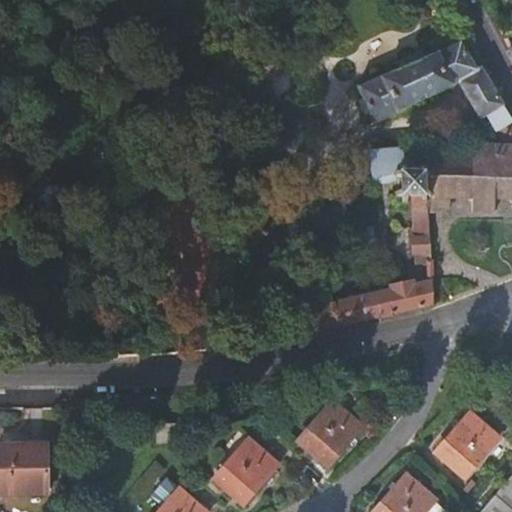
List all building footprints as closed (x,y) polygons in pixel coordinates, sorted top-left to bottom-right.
[(488,120),(493,131),(504,153),(511,154),(511,115),(481,69),(477,71),(469,58),(462,46),(459,43),(361,87),(377,123),(460,82),(482,123),(488,120)] [(475,138),(473,145),(504,153),(493,131),(475,138)] [(446,138),(443,139),(440,140),(438,143),(439,147),(441,150),(444,152),(448,151),(449,149),(451,147),(452,144),(450,141),(448,139),(446,138)] [(446,197),(446,201),(449,201),(449,198),(465,198),(465,211),(495,212),(495,198),(511,199),(511,203),(511,202),(511,154),(504,153),(473,145),(470,158),(451,158),(422,158),(420,158),(420,171),(408,171),(408,165),(402,165),(402,171),(396,172),(395,175),(395,176),(402,177),(402,191),(396,191),(395,196),(403,197),(403,203),(408,203),(408,196),(412,197),(418,197),(418,204),(427,204),(427,197),(446,197)] [(453,145),(451,158),(470,158),(473,145),(453,145)] [(383,175),(395,175),(396,172),(402,171),(402,165),(408,165),(408,171),(420,171),(420,158),(422,158),(422,150),(379,153),(383,175)] [(412,197),(415,236),(429,235),(427,204),(418,204),(418,197),(412,197)] [(312,218),(316,235),(323,234),(325,233),(322,217),(312,218)] [(316,235),(319,250),(325,248),(323,234),(316,235)] [(207,278),(209,237),(167,235),(165,276),(207,278)] [(417,263),(430,263),(429,235),(415,236),(412,236),(414,254),(417,254),(417,263)] [(328,248),(325,248),(319,250),(322,267),(331,264),(328,248)] [(278,271),(257,274),(261,300),(283,296),(278,271)] [(300,311),(306,334),(432,306),(431,281),(321,306),(320,302),(301,306),(302,311),(300,311)] [(288,314),(293,337),(306,334),(300,311),(288,314)] [(260,328),(262,344),(274,341),(271,327),(260,328)] [(360,427),(332,403),(298,441),(327,466),(360,427)] [(497,439),(469,414),(452,434),(435,453),(462,477),(497,439)] [(177,424),(158,424),(158,441),(178,440),(177,424)] [(277,465),(249,440),(214,480),(243,504),(277,465)] [(45,442),(0,443),(0,492),(46,491),(45,442)] [(511,474),(503,485),(511,493),(511,474)] [(434,501),(406,476),(385,500),(374,511),(423,511),(433,502),(434,501)] [(164,484),(153,497),(165,507),(175,495),(164,484)] [(511,493),(503,485),(494,496),(511,511),(511,493)] [(203,511),(180,490),(175,495),(165,507),(159,511),(203,511)] [(511,511),(494,496),(485,507),(490,511),(511,511)] [(433,502),(423,511),(442,511),(443,511),(433,502)]
